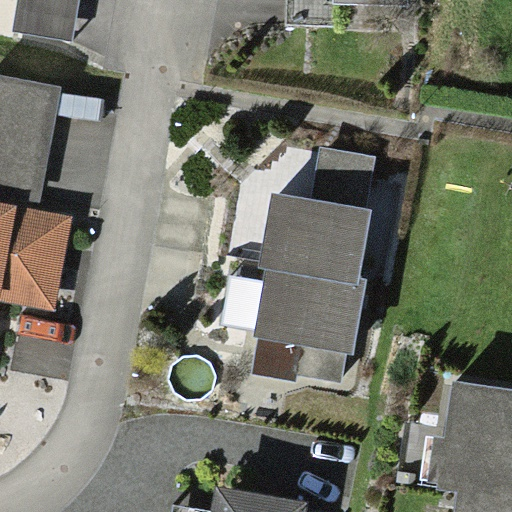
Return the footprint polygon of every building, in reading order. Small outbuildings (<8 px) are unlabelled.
[(15,0),(10,32),(72,43),(79,0),(15,0)] [(49,87),(0,80),(0,192),(40,198),(49,87)] [(235,211),(342,228),(349,142),(244,131),(235,211)] [(0,192),(0,361),(9,306),(65,315),(83,203),(40,198),(0,192)] [(342,228),(235,211),(226,287),(331,307),(342,228)] [(511,511),(511,394),(452,387),(445,440),(432,438),(425,491),(455,495),(452,511),(511,511)] [(298,511),(300,501),(210,486),(205,511),(298,511)]
